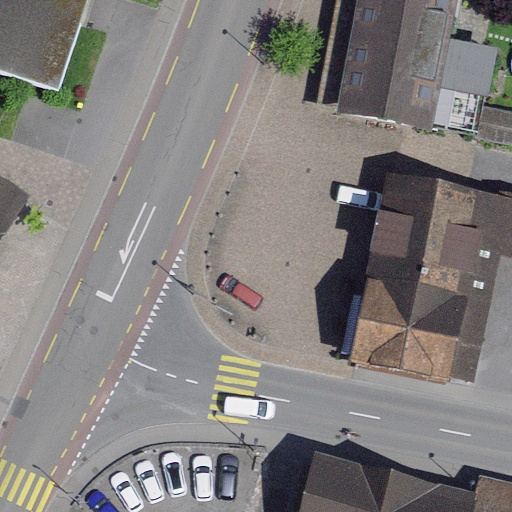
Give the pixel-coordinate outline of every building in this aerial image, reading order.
[(85,0),(0,0),(0,58),(58,78),(85,0)] [(475,0),(371,0),(353,112),(453,129),(475,0)] [(511,193),(402,175),(365,357),(486,380),(511,265),(511,193)] [(0,253),(15,224),(0,216),(0,253)] [(481,497),(324,461),(309,511),(511,511),(511,493),(485,487),(481,497)]
